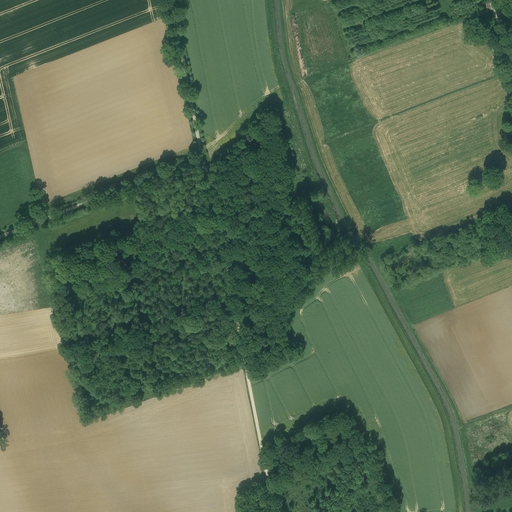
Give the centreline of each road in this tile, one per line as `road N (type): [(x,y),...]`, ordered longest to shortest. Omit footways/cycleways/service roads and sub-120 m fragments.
road 1 (track): [(202,160),(275,511)]
road 2 (unclassified): [(0,237),(202,160)]
road 3 (unclassified): [(170,0),(202,160)]
